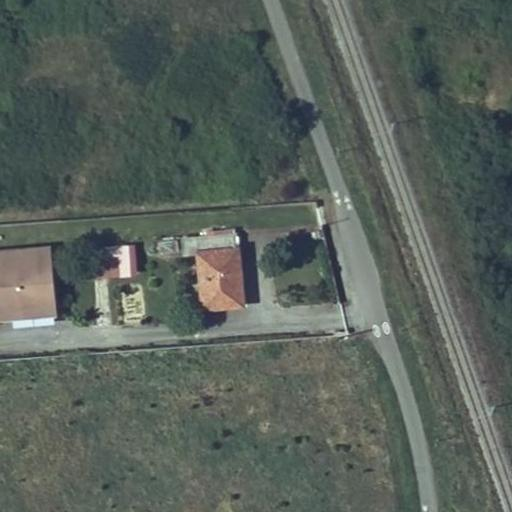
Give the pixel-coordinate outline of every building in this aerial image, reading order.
[(243,303),(237,234),(183,238),(184,254),(199,253),(203,307),(243,303)] [(0,270),(0,317),(22,316),(22,306),(55,302),(48,248),(15,250),(16,269),(0,270)] [(0,270),(16,269),(15,250),(0,251),(0,270)] [(107,275),(95,275),(97,299),(109,298),(107,275)] [(56,312),(55,302),(22,306),(22,316),(56,312)]
